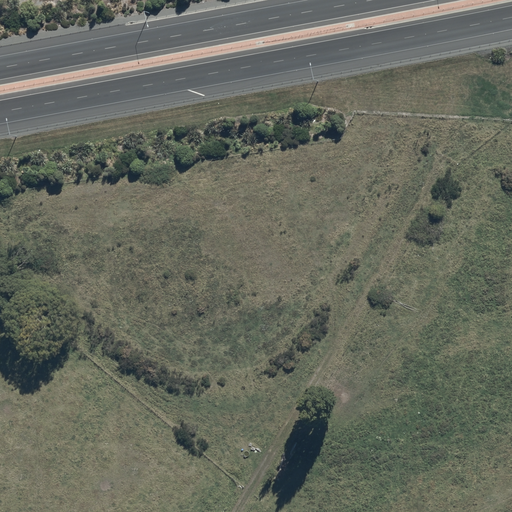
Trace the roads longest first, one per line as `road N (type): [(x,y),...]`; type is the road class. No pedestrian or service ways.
road 1 (motorway): [(511,16),(0,111)]
road 2 (motorway): [(0,66),(372,0)]
